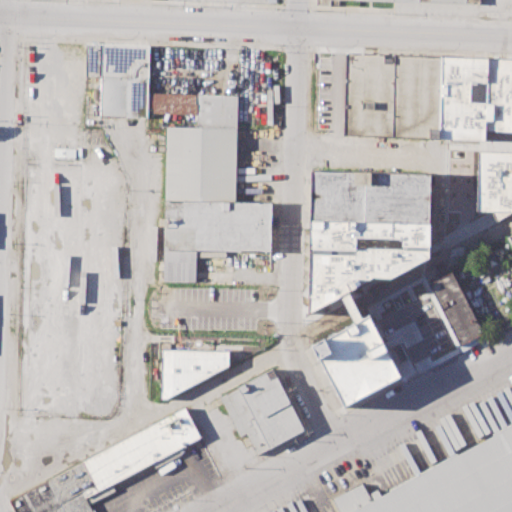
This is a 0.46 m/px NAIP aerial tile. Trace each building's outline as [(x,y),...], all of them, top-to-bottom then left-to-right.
[(147,45),(85,44),(84,76),(100,77),(99,116),(145,118),(147,45)] [(395,54),(346,52),(343,134),(392,137),(395,54)] [(439,139),(392,137),(395,54),(442,56),(439,139)] [(485,130),(485,140),(439,139),(442,56),(488,58),(485,130)] [(511,130),(504,130),(485,130),(488,58),(511,58),(511,130)] [(238,94),(236,202),(272,203),(271,252),(195,250),(195,281),(163,281),(167,128),(195,128),(196,93),(238,94)] [(511,151),(511,130),(504,130),(503,151),(511,151)] [(511,211),(477,210),(478,151),(503,151),(511,151),(511,211)] [(311,170),(310,220),(430,222),(431,172),(311,170)] [(310,220),(308,314),(373,277),(391,278),(429,257),(430,222),(310,220)] [(483,333),(459,345),(428,284),(452,271),(483,333)] [(369,314),(312,344),(344,406),(401,376),(369,314)] [(227,351),(227,364),(167,398),(161,398),(162,349),(227,351)] [(304,429),(272,369),(226,393),(256,454),(304,429)] [(201,436),(98,490),(82,461),(186,407),(201,436)] [(360,511),(511,430),(511,511),(360,511)] [(98,490),(85,497),(92,511),(15,511),(9,500),(82,461),(98,490)]
